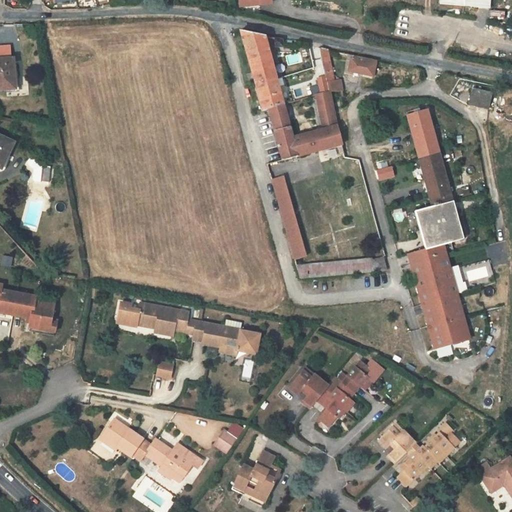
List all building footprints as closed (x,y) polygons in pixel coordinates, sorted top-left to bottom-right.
[(241,30),(240,31),(252,73),(247,74),(250,85),(254,84),(261,111),(268,109),(282,160),(340,145),(342,144),(330,93),(330,92),(317,95),(324,129),(293,138),(284,103),(283,103),(268,46),(283,48),(283,39),(266,36),(241,30)] [(323,59),(328,83),(335,81),(328,50),(327,49),(329,58),(323,59)] [(352,55),(349,71),(373,76),(376,60),(352,55)] [(14,74),(13,58),(0,59),(0,89),(19,88),(19,87),(18,78),(18,73),(14,74)] [(328,83),(330,92),(340,90),(342,89),(341,80),(335,81),(328,83)] [(472,88),(468,105),(489,110),(492,93),(472,88)] [(434,349),(470,339),(443,244),(464,239),(453,201),(452,201),(427,109),(407,114),(432,207),(415,212),(425,249),(408,254),(434,349)] [(14,143),(0,136),(0,163),(3,165),(14,143)] [(43,165),(32,156),(28,160),(28,162),(28,164),(29,165),(34,169),(33,178),(33,180),(34,181),(36,182),(41,182),(43,165)] [(303,251),(282,178),(271,181),(292,255),(303,251)] [(495,267),(509,265),(506,242),(486,245),(488,258),(494,258),(495,267)] [(303,251),(292,255),(294,260),(305,257),(303,251)] [(295,265),(299,279),(386,271),(383,257),(372,258),(295,265)] [(35,297),(1,290),(1,286),(0,285),(0,312),(31,318),(28,331),(53,336),(56,322),(50,321),(53,310),(33,306),(35,298),(35,297)] [(33,306),(53,310),(54,301),(35,298),(33,306)] [(187,320),(188,315),(176,313),(177,310),(140,303),(137,321),(156,325),(156,329),(155,332),(172,336),(173,331),(184,333),(187,320)] [(226,319),(225,327),(240,330),(242,322),(226,319)] [(196,322),(187,320),(184,333),(194,334),(196,322)] [(194,334),(193,340),(203,342),(203,344),(221,348),(222,348),(223,345),(226,346),(224,352),(236,354),(240,330),(196,322),(194,334)] [(372,371),(361,361),(355,367),(347,376),(348,377),(359,386),(361,387),(369,378),(367,377),(372,371)] [(172,364),(156,362),(154,377),(171,378),(172,364)] [(306,367),(303,371),(311,378),(314,374),(306,367)] [(303,371),(292,384),(301,391),(302,389),(304,387),(310,392),(308,394),(302,402),(310,408),(317,399),(328,385),(314,374),(311,378),(303,371)] [(348,377),(346,378),(349,380),(345,385),(354,392),(359,386),(348,377)] [(369,378),(361,387),(364,389),(371,380),(369,378)] [(345,385),(342,383),(337,389),(328,399),(330,400),(328,402),(330,404),(327,408),(320,417),(321,417),(329,424),(330,425),(336,418),(343,409),(350,400),(349,399),(354,392),(345,385)] [(292,384),(289,387),(298,395),(301,391),(292,384)] [(328,385),(317,399),(327,408),(330,404),(328,402),(330,400),(328,399),(337,389),(335,387),(333,390),(328,385)] [(350,400),(343,409),(345,411),(353,402),(350,400)] [(329,424),(321,417),(319,419),(328,426),(329,424)] [(127,428),(114,419),(112,422),(125,430),(127,428)] [(131,455),(143,439),(127,428),(125,430),(112,422),(102,437),(117,448),(130,457),(131,455)] [(403,431),(396,424),(393,427),(399,434),(403,431)] [(423,446),(420,449),(410,457),(404,463),(408,467),(404,471),(397,477),(406,486),(428,466),(435,458),(436,460),(443,452),(451,445),(445,439),(453,432),(445,424),(437,432),(439,433),(424,447),(423,446)] [(405,452),(415,443),(403,431),(399,434),(393,427),(381,437),(389,445),(390,444),(392,442),(397,447),(395,449),(388,456),(394,463),(405,452)] [(227,453),(232,445),(237,439),(225,430),(215,444),(227,453)] [(117,448),(102,437),(100,440),(115,450),(117,448)] [(389,445),(381,437),(379,440),(386,448),(389,445)] [(143,439),(131,455),(140,461),(145,454),(151,445),(143,439)] [(151,445),(145,454),(152,458),(154,455),(164,462),(160,468),(172,477),(179,482),(191,465),(197,469),(202,461),(177,443),(172,451),(155,439),(151,445)] [(420,449),(415,443),(405,452),(410,457),(420,449)] [(451,445),(443,452),(446,455),(453,448),(451,445)] [(263,451),(258,460),(270,466),(275,457),(263,451)] [(443,452),(436,460),(438,461),(439,462),(446,455),(443,452)] [(511,461),(510,457),(500,464),(504,470),(511,464),(511,461)] [(435,458),(428,466),(430,468),(438,461),(436,460),(435,458)] [(243,465),(233,486),(244,491),(246,486),(249,481),(256,485),(254,490),(267,497),(276,479),(266,475),(270,466),(258,460),(254,470),(243,465)] [(511,496),(511,464),(504,470),(500,464),(491,470),(486,463),(478,468),(482,475),(481,476),(491,492),(504,484),(511,496)] [(280,471),(270,466),(266,475),(276,479),(280,471)] [(172,477),(160,468),(158,471),(170,479),(172,477)] [(254,490),(246,486),(244,491),(265,501),(267,497),(254,490)] [(416,497),(411,502),(414,506),(419,501),(416,497)]
